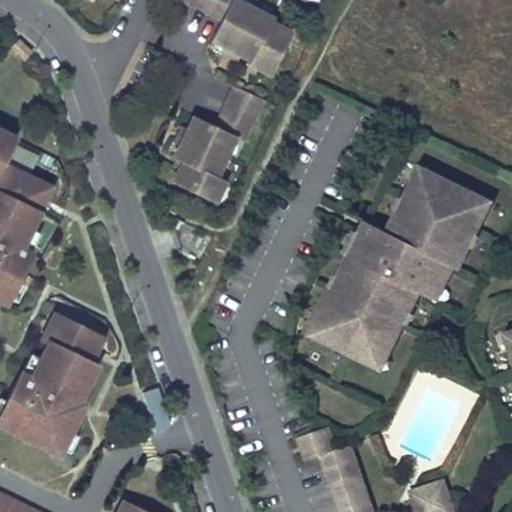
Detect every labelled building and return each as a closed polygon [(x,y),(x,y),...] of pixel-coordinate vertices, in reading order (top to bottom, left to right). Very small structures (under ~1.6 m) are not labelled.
[(185,0),(219,17),(209,39),(222,46),(237,53),(248,59),(246,62),(268,73),(288,32),(268,22),(270,18),(234,0),(185,0)] [(19,40),(10,49),(24,62),(33,53),(19,40)] [(222,46),(219,52),(233,59),(237,53),(222,46)] [(177,166),(170,180),(210,201),(221,179),(213,174),(222,155),(232,135),(239,139),(259,99),(232,85),(213,126),(191,115),(184,128),(177,142),(170,156),(180,161),(177,166)] [(178,125),(171,139),(177,142),(184,128),(178,125)] [(0,301),(1,302),(4,294),(12,279),(14,280),(29,251),(27,249),(19,245),(28,227),(37,210),(21,202),(28,189),(37,194),(44,181),(21,170),(1,160),(8,146),(14,135),(0,127),(0,301)] [(373,224),(367,236),(356,231),(350,244),(355,246),(350,254),(346,252),(335,274),(340,276),(335,285),(331,282),(313,319),(322,324),(316,336),(369,362),(373,352),(383,356),(401,320),(397,318),(401,309),(405,311),(416,289),(427,294),(432,284),(439,287),(450,264),(455,266),(467,243),(462,240),(483,198),(421,168),(400,210),(396,208),(385,230),(373,224)] [(28,189),(21,202),(37,210),(50,184),(44,181),(37,194),(28,189)] [(367,236),(373,224),(362,219),(356,231),(367,236)] [(355,246),(350,244),(346,252),(350,254),(355,246)] [(340,276),(335,274),(331,282),(335,285),(340,276)] [(432,284),(427,294),(434,298),(439,287),(432,284)] [(397,318),(401,320),(405,311),(401,309),(397,318)] [(37,337),(43,340),(56,313),(50,310),(37,337)] [(100,335),(56,313),(43,340),(35,356),(26,374),(18,370),(16,369),(2,399),(4,400),(0,407),(0,426),(53,453),(57,446),(64,430),(66,431),(74,416),(69,413),(76,399),(94,363),(87,360),(80,356),(86,345),(93,348),(100,335)] [(322,324),(313,319),(307,331),(316,336),(322,324)] [(511,339),(511,329),(502,333),(505,342),(511,339)] [(86,345),(80,356),(87,360),(93,348),(86,345)] [(373,352),(369,362),(378,366),(383,356),(373,352)] [(76,399),(69,413),(74,416),(81,402),(76,399)] [(294,435),(302,459),(315,454),(335,511),(370,511),(346,442),(332,447),(324,425),(294,435)] [(411,504),(413,511),(447,511),(449,511),(442,492),(438,480),(407,491),(411,504)] [(49,511),(0,490),(0,511),(49,511)] [(111,511),(144,511),(118,498),(111,511)]
